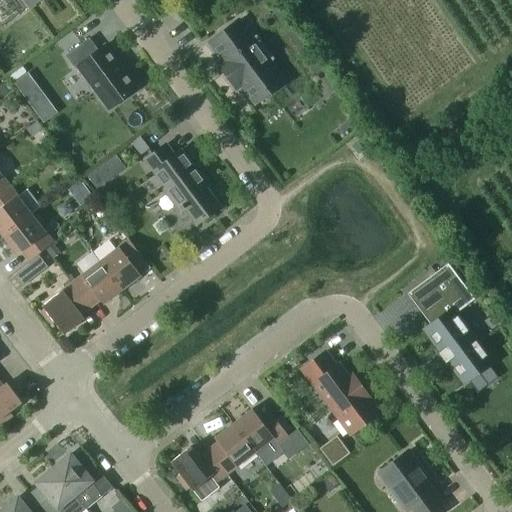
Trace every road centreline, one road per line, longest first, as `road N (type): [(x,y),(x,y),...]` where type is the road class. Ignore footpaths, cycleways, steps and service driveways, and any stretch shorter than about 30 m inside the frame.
road 1 (residential): [(62,378),(283,218)]
road 2 (residential): [(283,218),(120,0)]
road 3 (residential): [(129,461),(341,296)]
road 4 (residential): [(501,511),(341,296)]
road 5 (track): [(393,176),(511,86)]
